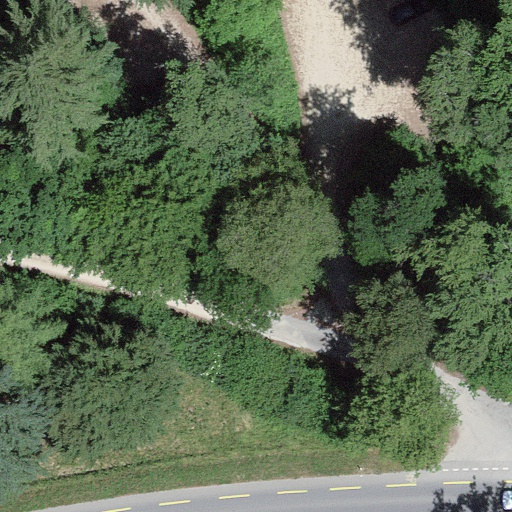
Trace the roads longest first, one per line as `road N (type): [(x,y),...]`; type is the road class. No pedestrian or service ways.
road 1 (track): [(401,366),(0,259)]
road 2 (track): [(351,287),(341,251),(142,0)]
road 3 (track): [(341,251),(327,97),(302,0)]
road 4 (unclassified): [(511,428),(401,366),(351,287)]
